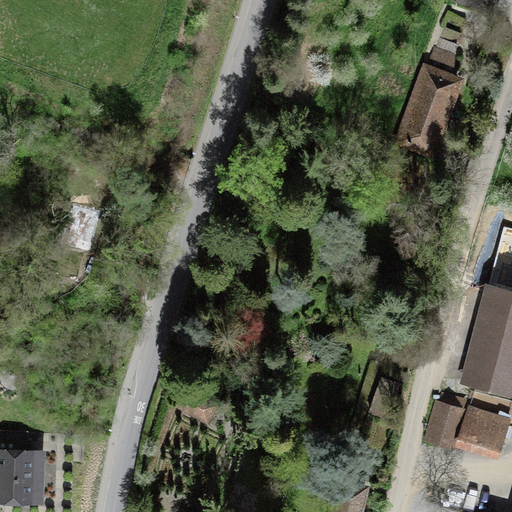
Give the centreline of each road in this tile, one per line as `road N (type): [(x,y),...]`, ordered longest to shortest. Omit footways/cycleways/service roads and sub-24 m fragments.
road 1 (tertiary): [(115,511),(139,398),(257,0)]
road 2 (residential): [(511,80),(462,238),(395,511)]
